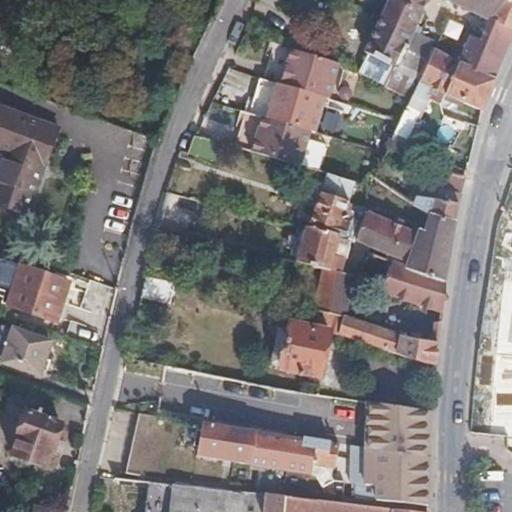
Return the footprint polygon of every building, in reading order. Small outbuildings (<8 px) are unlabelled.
[(390,0),(383,17),(415,32),(417,28),(426,10),(429,0),(390,0)] [(492,21),(497,0),(448,0),(448,2),(490,20),(492,21)] [(497,0),(492,21),(511,29),(511,0),(497,0)] [(366,55),(397,70),(415,32),(383,17),(366,55)] [(486,34),(511,45),(511,44),(511,29),(492,21),(490,20),(486,34)] [(423,31),(417,28),(415,32),(397,70),(418,80),(434,43),(420,36),(423,31)] [(460,63),(498,78),(511,45),(486,34),(483,42),(472,37),(460,63)] [(279,42),(267,79),(281,84),(285,85),(296,50),(279,42)] [(285,85),(326,98),(328,98),(342,63),(296,50),(285,85)] [(460,63),(436,53),(422,81),(428,84),(485,111),(498,78),(460,63)] [(271,120),(281,84),(267,79),(265,79),(254,115),(266,119),(271,120)] [(422,82),(414,99),(403,122),(394,142),(409,149),(426,110),(432,114),(436,103),(430,100),(432,95),(425,92),(428,84),(422,81),(422,82)] [(326,98),(285,85),(281,84),(271,120),(313,133),(326,98)] [(59,128),(0,105),(0,147),(7,150),(0,169),(0,203),(26,213),(59,128)] [(266,119),(254,115),(250,114),(245,127),(262,133),(266,119)] [(313,133),(271,120),(266,119),(262,133),(287,142),(285,150),(287,150),(282,163),(305,170),(318,134),(313,133)] [(245,127),(238,150),(255,155),(262,133),(245,127)] [(262,133),(255,155),(282,163),(287,150),(285,150),(287,142),(262,133)] [(197,136),(195,136),(189,154),(221,164),(227,146),(197,136)] [(430,218),(455,224),(469,171),(450,165),(430,218)] [(353,240),(360,242),(367,225),(356,221),(357,217),(351,216),(354,208),(348,207),(355,187),(328,178),(311,230),(353,240)] [(382,221),(370,215),(367,225),(360,242),(374,247),(382,221)] [(423,231),(410,264),(409,269),(444,281),(455,224),(430,218),(425,232),(423,231)] [(410,264),(423,231),(401,221),(399,227),(382,221),(374,247),(410,264)] [(299,265),(315,268),(326,271),(343,274),(353,240),(311,230),(309,229),(299,265)] [(70,282),(0,260),(0,302),(57,322),(70,282)] [(379,292),(444,314),(448,282),(444,281),(409,269),(395,262),(379,292)] [(314,310),(326,271),(315,268),(301,307),(314,310)] [(347,317),(359,278),(343,274),(326,271),(314,310),(345,316),(347,317)] [(174,282),(148,277),(143,297),(170,302),(174,282)] [(419,363),(435,366),(438,366),(440,344),(404,336),(347,317),(345,316),(338,336),(419,363)] [(0,359),(39,373),(50,341),(0,323),(0,359)] [(330,331),(292,324),(282,369),(321,377),(330,331)] [(431,458),(432,415),(372,404),(370,416),(271,398),(265,432),(331,443),(338,443),(359,447),(431,458)] [(26,411),(13,455),(46,467),(60,422),(26,411)] [(162,476),(172,416),(142,412),(132,472),(162,476)] [(326,469),(331,443),(265,432),(204,422),(200,455),(319,475),(326,469)] [(344,495),(429,506),(431,458),(359,447),(358,458),(347,457),(345,482),(344,495)] [(172,511),(176,484),(157,482),(155,501),(147,500),(145,511),(172,511)] [(264,511),(266,495),(176,484),(172,511),(264,511)] [(264,511),(273,511),(274,496),(266,495),(264,511)] [(273,511),(369,511),(370,507),(274,496),(273,511)]
